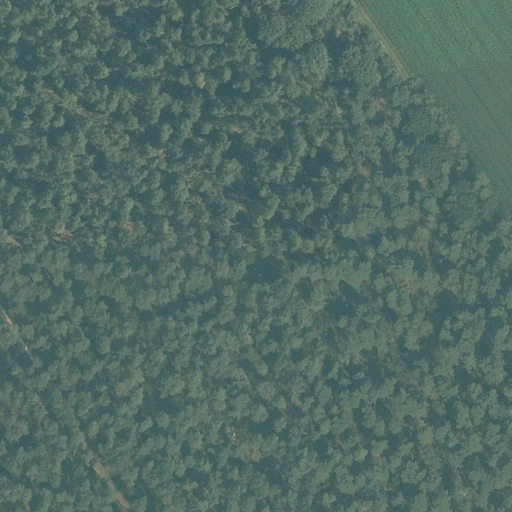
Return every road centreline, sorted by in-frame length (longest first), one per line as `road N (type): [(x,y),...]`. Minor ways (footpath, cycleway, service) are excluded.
road 1 (track): [(336,0),(511,264)]
road 2 (track): [(122,511),(28,361)]
